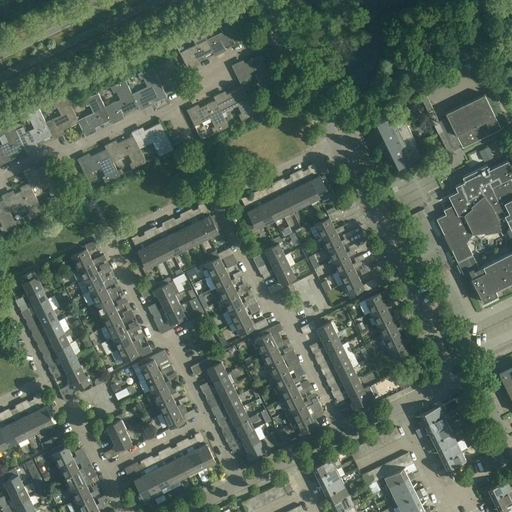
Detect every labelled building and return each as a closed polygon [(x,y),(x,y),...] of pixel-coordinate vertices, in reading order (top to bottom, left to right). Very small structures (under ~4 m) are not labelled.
[(207,40),(213,52),(214,56),(221,53),(219,49),(240,39),(227,12),(212,19),(215,25),(219,22),(225,33),(219,36),(218,34),(207,40)] [(192,62),(213,52),(207,40),(199,25),(186,32),(188,38),(192,35),(198,46),(192,49),(191,47),(184,50),(183,46),(178,49),(188,69),(194,66),(192,62)] [(274,82),(261,55),(239,66),(237,63),(232,65),(231,65),(239,81),(250,76),(249,73),(255,70),(260,81),(255,83),(259,90),(274,82)] [(129,89),(138,106),(140,110),(145,107),(144,104),(164,94),(166,97),(167,97),(152,66),(143,71),(137,74),(140,79),(144,77),(149,87),(143,90),(142,88),(136,91),(134,86),(129,89)] [(117,117),(138,106),(129,89),(125,80),(110,87),(113,92),(117,90),(122,100),(116,103),(115,101),(104,106),(111,120),(113,123),(119,120),(117,117)] [(215,100),(221,112),(232,107),(231,104),(237,102),(242,112),(238,115),(241,120),(255,113),(242,87),(222,97),(220,93),(213,97),(215,100)] [(433,109),(424,90),(418,93),(428,112),(433,109)] [(77,120),(78,122),(81,129),(85,127),(84,125),(87,124),(90,130),(111,120),(104,106),(98,93),(84,100),(86,105),(91,103),(96,113),(89,117),(88,115),(77,120)] [(501,129),(484,94),(445,113),(462,148),(501,129)] [(46,123),(49,129),(55,126),(58,133),(78,122),(77,120),(70,106),(71,106),(66,96),(47,105),(50,110),(59,106),(63,116),(57,119),(57,117),(46,123)] [(214,134),(228,126),(221,112),(215,100),(195,110),(193,106),(187,109),(195,126),(206,120),(204,117),(210,115),(215,126),(211,128),(214,134)] [(409,107),(414,116),(420,113),(415,104),(409,107)] [(16,130),(23,144),(27,142),(26,140),(28,139),(31,146),(52,135),(49,129),(46,123),(39,108),(24,115),(27,121),(32,118),(37,129),(30,132),(29,130),(25,132),(22,126),(16,130)] [(376,123),(398,168),(420,157),(414,145),(417,144),(406,122),(403,123),(398,112),(376,123)] [(0,144),(0,165),(6,162),(4,159),(25,149),(23,144),(16,130),(11,121),(0,126),(0,133),(0,134),(5,131),(10,142),(3,145),(2,143),(0,144)] [(133,136),(140,149),(150,143),(149,141),(155,138),(159,148),(155,150),(159,157),(173,150),(160,123),(139,133),(137,129),(131,132),(133,136)] [(447,139),(444,131),(438,134),(449,154),(454,152),(447,139)] [(147,163),(140,149),(133,136),(112,146),(115,152),(109,155),(113,162),(123,156),(122,154),(128,151),(133,161),(129,163),(132,170),(147,163)] [(82,168),(86,175),(94,171),(96,170),(95,167),(101,164),(106,174),(102,176),(106,184),(120,176),(119,175),(117,170),(113,162),(109,155),(106,149),(85,159),(83,156),(78,159),(82,168)] [(511,181),(510,178),(511,176),(511,169),(508,160),(489,170),(487,165),(462,177),(464,182),(455,186),(457,191),(448,196),(453,205),(443,209),(446,214),(436,219),(457,262),(463,273),(468,271),(472,277),(471,278),(483,302),(497,295),(495,290),(511,281),(511,181)] [(29,169),(23,172),(29,183),(31,188),(43,182),(42,180),(47,177),(52,188),(48,190),(51,196),(65,189),(52,162),(31,172),(29,169)] [(310,174),(305,176),(308,181),(310,180),(319,198),(332,192),(324,175),(320,177),(320,175),(313,179),(310,174)] [(301,184),(310,202),(319,198),(310,180),(308,181),(301,184)] [(301,207),(310,202),(301,184),(295,187),(293,182),(287,185),(290,190),(292,189),(301,207)] [(8,193),(2,196),(3,199),(10,212),(21,207),(19,204),(25,201),(31,211),(26,214),(29,220),(44,213),(38,202),(34,194),(31,188),(29,183),(20,187),(21,191),(9,196),(8,193)] [(283,193),(292,211),(301,207),(292,189),(290,190),(283,193)] [(283,215),(292,211),(283,193),(277,196),(275,191),(269,194),(272,199),(274,197),(283,215)] [(265,202),(274,220),(283,215),(274,197),(272,199),(265,202)] [(3,199),(0,200),(0,216),(4,225),(0,226),(0,228),(2,233),(17,226),(10,212),(3,199)] [(256,206),(265,224),(274,220),(265,202),(259,205),(257,200),(251,203),(254,208),(256,206)] [(265,224),(256,206),(254,208),(247,211),(248,213),(242,216),(252,235),(258,232),(256,229),(265,224)] [(320,236),(335,229),(331,220),(343,214),(340,208),(327,214),(328,216),(329,217),(324,220),(314,224),(320,236)] [(406,217),(410,224),(427,215),(424,209),(406,217)] [(201,213),(195,215),(198,221),(200,219),(209,237),(219,233),(217,230),(221,229),(214,214),(210,216),(210,215),(203,218),(201,213)] [(192,224),(201,241),(209,237),(200,219),(198,221),(192,224)] [(183,222),(177,224),(180,229),(183,228),(191,246),(201,241),(192,224),(185,227),(183,222)] [(335,229),(320,236),(326,248),(341,241),(337,233),(344,230),(342,226),(335,229)] [(174,232),(183,250),(191,246),(183,228),(180,229),(174,232)] [(165,231),(159,233),(162,238),(165,237),(173,255),(183,250),(174,232),(167,236),(165,231)] [(156,241),(164,259),(173,255),(165,237),(162,238),(156,241)] [(326,248),(332,260),(346,252),(343,245),(350,241),(348,237),(341,241),(326,248)] [(71,255),(77,267),(92,260),(87,251),(100,245),(97,239),(84,245),(86,248),(71,255)] [(155,264),(164,259),(156,241),(149,244),(147,239),(142,242),(144,247),(147,246),(155,264)] [(267,255),(270,261),(284,254),(279,243),(275,244),(265,250),(263,245),(250,252),(253,258),(263,253),(265,256),(267,255)] [(155,264),(147,246),(144,247),(137,250),(138,251),(135,253),(142,267),(145,266),(146,268),(155,264)] [(204,264),(210,276),(225,268),(221,259),(233,253),(230,247),(217,253),(218,255),(210,259),(204,262),(205,264),(204,264)] [(332,260),(337,271),(352,264),(349,257),(356,253),(353,249),(346,252),(332,260)] [(218,255),(215,250),(207,254),(210,259),(218,255)] [(83,278),(97,271),(94,264),(101,261),(101,262),(106,259),(104,254),(92,260),(77,267),(72,270),(77,282),(83,279),(83,278)] [(264,278),(290,265),(284,254),(270,261),(273,268),(262,274),(264,278)] [(314,254),(308,257),(314,269),(319,266),(314,254)] [(338,286),(343,283),(358,276),(354,268),(361,265),(359,261),(352,264),(337,271),(332,274),(338,286)] [(205,279),(210,290),(216,287),(231,280),(227,273),(234,269),(232,265),(225,268),(210,276),(205,279)] [(295,277),(290,265),(264,278),(276,273),(279,279),(277,280),(278,282),(267,287),(270,294),(283,288),(281,284),(295,277)] [(83,293),(89,291),(108,281),(104,274),(112,270),(110,266),(98,272),(97,271),(83,278),(83,279),(77,282),(83,293)] [(324,275),(319,266),(314,269),(318,278),(324,275)] [(194,267),(186,271),(189,277),(197,273),(194,267)] [(28,294),(42,287),(34,270),(7,283),(10,289),(20,284),(23,288),(25,287),(28,294)] [(198,282),(195,276),(189,278),(192,284),(198,282)] [(358,276),(343,283),(349,295),(364,288),(365,291),(378,285),(375,279),(362,285),(358,276)] [(108,281),(89,291),(95,302),(113,293),(110,287),(106,290),(105,288),(117,282),(115,277),(108,281)] [(160,301),(179,291),(173,280),(171,281),(170,277),(140,291),(143,298),(154,293),(155,295),(157,294),(160,301)] [(216,302),(222,299),(236,292),(233,284),(240,281),(238,277),(231,280),(216,287),(210,290),(216,302)] [(321,283),(325,292),(331,289),(326,280),(321,283)] [(33,305),(48,298),(42,287),(28,294),(31,301),(20,306),(22,311),(33,305)] [(222,299),(227,311),(242,303),(239,296),(246,293),(244,288),(236,292),(222,299)] [(386,305),(393,301),(386,305),(382,297),(389,294),(387,289),(380,293),(379,293),(365,300),(371,312),(386,305)] [(154,318),(166,312),(180,305),(175,294),(179,292),(179,291),(160,301),(163,307),(152,313),(154,318)] [(116,292),(113,293),(95,302),(100,314),(115,307),(111,299),(118,296),(116,292)] [(39,317),(56,308),(56,307),(53,309),(48,298),(33,305),(37,312),(25,317),(27,322),(39,317)] [(242,303),(227,311),(233,322),(248,315),(244,308),(251,304),(251,303),(249,300),(242,303)] [(100,314),(106,326),(121,319),(117,311),(124,307),(122,304),(127,301),(115,307),(100,314)] [(371,312),(376,323),(391,316),(387,309),(394,305),(393,301),(386,305),(371,312)] [(190,319),(183,304),(180,305),(166,312),(169,319),(167,319),(168,322),(157,327),(161,333),(190,319)] [(204,312),(201,307),(194,310),(197,316),(204,312)] [(56,308),(39,317),(42,323),(30,329),(33,333),(44,328),(59,321),(55,314),(59,312),(56,308)] [(106,326),(112,337),(126,330),(123,323),(135,317),(133,313),(121,319),(106,326)] [(391,316),(376,323),(382,336),(397,328),(393,320),(400,317),(398,313),(391,316)] [(229,325),(232,331),(236,329),(239,334),(241,334),(242,337),(268,324),(265,318),(253,324),(248,315),(241,319),(233,322),(229,325)] [(318,333),(322,340),(337,333),(330,320),(316,327),(313,321),(300,327),(304,335),(314,330),(316,334),(318,333)] [(64,332),(59,321),(44,328),(47,334),(36,340),(38,344),(50,339),(64,332)] [(362,322),(357,324),(360,331),(365,328),(362,322)] [(254,339),(260,351),(282,340),(278,331),(283,329),(280,323),(259,333),(260,336),(254,339)] [(126,330),(112,337),(106,340),(112,352),(118,349),(132,342),(128,334),(140,329),(138,324),(126,330)] [(384,349),(388,347),(403,339),(399,332),(406,329),(404,325),(397,328),(382,336),(378,338),(384,349)] [(55,350),(70,343),(64,332),(50,339),(53,345),(41,351),(44,356),(55,350)] [(327,351),(342,344),(337,333),(322,340),(325,347),(313,352),(316,357),(327,351)] [(410,336),(403,339),(388,347),(394,359),(409,352),(405,344),(412,340),(410,336)] [(143,348),(138,339),(132,342),(118,349),(124,360),(138,353),(140,357),(152,351),(149,345),(143,348)] [(260,351),(266,363),(281,356),(277,348),(284,345),(282,340),(260,351)] [(75,354),(70,343),(55,350),(58,356),(47,362),(49,367),(61,361),(75,354)] [(333,362),(348,355),(342,344),(327,351),(330,358),(319,363),(321,368),(333,362)] [(145,378),(160,371),(155,362),(167,356),(164,350),(152,356),(153,359),(139,366),(137,363),(132,365),(133,369),(139,366),(145,378)] [(272,375),(287,367),(283,360),(295,354),(293,350),(288,352),(281,356),(266,363),(272,375)] [(66,372),(80,365),(75,354),(61,361),(64,368),(52,373),(54,378),(66,372)] [(212,380),(227,373),(217,354),(190,367),(194,375),(205,369),(207,374),(209,373),(212,380)] [(338,374),(353,366),(348,355),(333,362),(336,369),(324,374),(327,379),(338,374)] [(294,364),(287,367),(272,375),(277,386),(292,379),(289,371),(301,366),(299,362),(299,361),(294,364)] [(69,392),(75,389),(91,381),(88,375),(86,376),(80,365),(66,372),(69,379),(67,380),(69,384),(59,389),(62,395),(64,400),(72,397),(69,392)] [(145,378),(150,390),(150,389),(165,382),(162,375),(174,369),(172,365),(160,371),(145,378)] [(344,385),(359,377),(353,366),(338,374),(341,380),(330,385),(332,390),(344,385)] [(511,367),(499,374),(511,400),(511,367)] [(409,385),(402,371),(394,375),(401,388),(409,385)] [(218,391),(232,384),(227,373),(212,380),(215,386),(204,392),(206,397),(218,391)] [(283,398),(298,391),(295,383),(302,380),(300,376),(292,379),(277,386),(283,398)] [(359,377),(344,385),(347,391),(335,397),(338,401),(349,396),(365,388),(359,377)] [(178,391),(183,388),(180,384),(176,386),(175,388),(171,387),(172,385),(169,380),(165,382),(150,389),(156,401),(178,391)] [(110,385),(114,393),(121,389),(120,386),(113,383),(110,385)] [(232,384),(218,391),(221,398),(209,403),(212,408),(223,402),(238,395),(232,384)] [(284,412),(289,410),(304,402),(300,395),(312,389),(310,385),(298,391),(283,398),(278,400),(284,412)] [(352,402),(348,404),(348,407),(342,410),(345,417),(344,418),(345,418),(374,404),(372,398),(375,397),(369,386),(365,388),(349,396),(352,402)] [(178,391),(156,401),(162,413),(177,406),(173,398),(180,395),(178,391)] [(223,402),(226,409),(215,414),(217,419),(229,413),(243,406),(238,395),(223,402)] [(289,410),(295,422),(310,414),(306,407),(313,403),(311,399),(304,402),(289,410)] [(418,423),(420,426),(446,413),(445,411),(442,413),(439,405),(437,402),(432,404),(434,408),(420,415),(423,421),(418,423)] [(177,406),(162,413),(168,425),(170,428),(196,415),(193,409),(186,412),(184,412),(186,408),(183,403),(177,406)] [(36,404),(31,407),(33,412),(36,410),(44,428),(54,424),(45,406),(38,409),(36,404)] [(243,406),(229,413),(232,420),(220,425),(223,430),(234,425),(249,418),(243,406)] [(316,426),(313,420),(324,415),(321,409),(310,414),(295,422),(300,433),(298,434),(301,440),(321,430),(318,425),(316,426)] [(27,415),(35,433),(44,428),(36,410),(33,412),(27,415)] [(27,437),(35,433),(27,415),(20,418),(18,413),(13,415),(15,420),(18,419),(27,437)] [(426,427),(429,433),(448,424),(444,417),(447,415),(446,413),(420,426),(421,429),(426,427)] [(159,414),(148,419),(152,426),(153,426),(156,432),(165,428),(159,414)] [(249,418),(234,425),(237,431),(226,437),(228,442),(240,436),(254,429),(249,418)] [(9,423),(18,441),(27,437),(18,419),(15,420),(9,423)] [(0,428),(9,446),(18,441),(9,423),(2,427),(0,421),(0,428)] [(108,431),(112,438),(126,431),(121,421),(107,428),(104,422),(91,429),(95,435),(105,430),(106,432),(108,431)] [(448,424),(429,433),(432,439),(427,441),(429,444),(455,431),(454,429),(451,431),(448,424)] [(396,427),(390,429),(395,440),(401,437),(396,427)] [(0,450),(9,446),(0,428),(0,450)] [(234,453),(245,447),(260,440),(254,429),(240,436),(243,442),(231,448),(234,453)] [(390,443),(395,440),(390,429),(385,432),(390,443)] [(126,431),(112,438),(115,444),(113,445),(114,448),(103,453),(106,459),(132,446),(130,443),(131,442),(126,431)] [(455,431),(429,444),(430,447),(435,445),(438,451),(457,442),(453,435),(456,433),(455,431)] [(380,434),(385,445),(390,443),(385,432),(380,434)] [(375,437),(380,448),(385,445),(380,434),(375,437)] [(59,465),(73,458),(69,449),(81,443),(78,436),(51,449),(59,465)] [(375,450),(380,448),(375,437),(370,439),(375,450)] [(375,450),(370,439),(365,442),(370,452),(375,450)] [(50,440),(41,444),(43,449),(53,445),(50,440)] [(268,456),(260,440),(245,447),(248,453),(246,454),(251,464),(268,456)] [(197,442),(192,444),(194,449),(197,448),(206,466),(215,462),(206,444),(199,447),(197,442)] [(365,455),(370,452),(365,442),(359,444),(365,455)] [(457,442),(438,451),(441,457),(436,459),(437,462),(464,449),(463,447),(460,449),(457,442)] [(354,447),(360,457),(365,455),(359,444),(354,447)] [(354,460),(360,457),(354,447),(349,449),(354,460)] [(188,453),(197,470),(206,466),(197,448),(194,449),(188,453)] [(464,449),(437,462),(439,465),(444,463),(447,469),(466,460),(462,453),(465,451),(464,449)] [(188,475),(197,470),(188,453),(181,456),(179,451),(174,453),(176,458),(179,457),(188,475)] [(402,454),(408,465),(413,463),(408,452),(402,454)] [(59,465),(65,476),(79,469),(75,462),(82,458),(80,454),(73,458),(59,465)] [(403,468),(408,465),(402,454),(397,457),(403,468)] [(310,476),(312,479),(339,466),(341,465),(340,461),(339,458),(336,456),(331,458),(329,455),(318,460),(319,464),(313,467),(316,473),(310,476)] [(170,461),(179,479),(188,475),(179,457),(176,458),(170,461)] [(397,470),(403,468),(397,457),(392,459),(397,470)] [(25,462),(28,469),(35,466),(32,459),(25,462)] [(387,462),(392,473),(397,470),(392,459),(387,462)] [(170,484),(179,479),(170,461),(163,465),(161,460),(156,462),(158,467),(161,466),(170,484)] [(451,471),(468,463),(466,460),(450,468),(451,471)] [(137,469),(138,471),(143,468),(141,463),(138,465),(137,462),(124,468),(127,474),(137,469)] [(387,475),(392,473),(387,462),(382,464),(387,475)] [(91,463),(79,469),(65,476),(70,488),(88,479),(85,472),(93,468),(91,463)] [(382,478),(384,477),(387,475),(382,464),(377,467),(382,478)] [(152,470),(161,488),(170,484),(161,466),(158,467),(152,470)] [(339,466),(312,479),(314,482),(319,480),(322,485),(340,476),(337,469),(340,468),(339,466)] [(15,467),(0,474),(0,483),(2,483),(4,487),(6,486),(9,493),(24,486),(15,467)] [(377,467),(372,469),(377,480),(382,478),(377,467)] [(143,475),(154,498),(163,494),(161,488),(152,470),(146,473),(143,468),(138,471),(140,476),(143,475)] [(392,473),(387,475),(384,477),(387,484),(384,486),(385,488),(412,474),(411,471),(406,474),(403,468),(397,470),(392,473)] [(372,483),(377,480),(372,469),(367,472),(372,483)] [(366,485),(372,483),(367,472),(361,475),(366,484),(366,485)] [(412,474),(385,488),(386,490),(389,488),(393,495),(412,486),(409,480),(414,478),(412,474)] [(143,475),(140,476),(134,479),(141,493),(137,495),(142,504),(154,498),(143,475)] [(319,494),(321,497),(348,484),(347,482),(344,483),(340,476),(322,485),(324,491),(319,494)] [(88,479),(70,488),(76,500),(90,493),(86,485),(93,482),(91,478),(88,479)] [(288,479),(282,482),(287,493),(293,490),(288,479)] [(486,498),(488,501),(511,488),(511,486),(510,487),(507,480),(488,489),(491,495),(486,498)] [(277,485),(282,495),(287,493),(282,482),(277,485)] [(328,498),(330,503),(349,494),(346,487),(349,486),(348,484),(321,497),(322,500),(328,498)] [(277,498),(282,495),(277,485),(272,487),(277,498)] [(15,505),(30,497),(24,486),(9,493),(13,500),(1,505),(3,510),(15,504),(15,505)] [(393,495),(396,502),(393,504),(394,506),(421,492),(425,491),(424,487),(415,492),(412,486),(393,495)] [(277,498),(272,487),(267,490),(272,500),(277,498)] [(494,501),(497,507),(511,499),(511,488),(488,501),(489,504),(494,501)] [(76,500),(71,502),(75,511),(80,511),(96,504),(92,497),(99,493),(97,489),(90,493),(76,500)] [(262,492),(267,503),(272,500),(267,490),(262,492)] [(394,506),(395,508),(398,506),(401,511),(403,511),(421,504),(418,498),(427,494),(425,491),(421,492),(394,506)] [(262,505),(267,503),(262,492),(257,495),(262,505)] [(349,494),(330,503),(333,509),(328,511),(335,511),(357,502),(356,500),(353,501),(349,494)] [(252,497),(257,508),(262,505),(257,495),(252,497)] [(27,511),(35,508),(30,497),(15,505),(18,511),(15,511),(27,511)] [(252,497),(246,500),(252,510),(257,508),(252,497)] [(511,499),(497,507),(499,511),(509,511),(511,511),(511,499)] [(245,511),(248,511),(252,510),(246,500),(241,502),(245,511)] [(103,501),(96,504),(80,511),(99,511),(98,509),(105,505),(103,501)] [(357,502),(335,511),(358,511),(355,505),(358,504),(357,502)]
